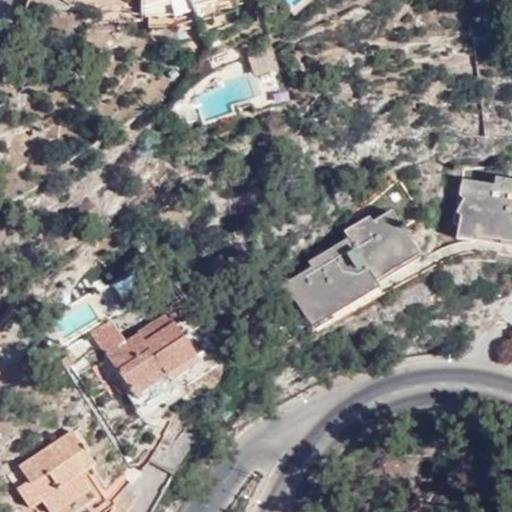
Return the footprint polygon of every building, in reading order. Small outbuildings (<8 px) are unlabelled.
[(275,69),(278,69),(270,45),(268,46),(275,69)] [(247,52),(254,76),(275,69),(268,46),(247,52)] [(472,239),(473,234),(511,240),(511,177),(495,175),(494,183),(461,178),(458,194),(463,197),(455,212),(460,214),(456,236),(472,239)] [(313,272),(278,291),(288,307),(297,302),(316,331),(381,290),(378,284),(420,258),(391,211),(375,221),(370,214),(344,231),(349,238),(307,262),(313,272)] [(195,357),(165,313),(124,340),(109,318),(88,332),(138,407),(174,384),(168,375),(195,357)] [(197,435),(183,426),(173,440),(163,434),(147,459),(171,475),(197,435)] [(92,462),(71,430),(17,466),(27,480),(16,489),(29,508),(40,499),(48,511),(50,511),(91,484),(81,469),(92,462)] [(50,511),(48,511),(40,499),(29,508),(27,510),(25,511),(74,511),(99,495),(91,484),(50,511)] [(129,505),(133,499),(120,491),(118,493),(129,505)] [(114,502),(107,511),(125,511),(129,505),(118,493),(111,500),(114,502)]
